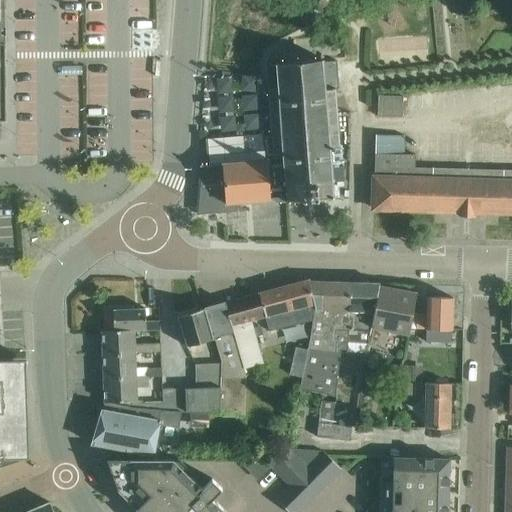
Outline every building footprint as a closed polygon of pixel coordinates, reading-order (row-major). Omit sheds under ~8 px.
[(202,166),(198,213),(237,210),(236,203),(246,202),(251,202),(274,200),(275,203),(287,202),(287,204),(290,204),(290,202),(304,201),(304,204),(305,204),(306,204),(305,201),(316,200),(316,203),(318,203),(318,200),(330,199),(331,201),(334,200),(334,199),(333,198),(335,198),(333,183),(332,170),(331,148),(340,147),(336,89),(326,89),(323,60),(323,58),(283,62),(272,63),(272,66),(264,66),(270,134),(207,138),(209,165),(202,166)] [(511,169),(414,167),(415,155),(404,154),(404,135),(375,135),(375,177),(374,177),(373,209),(459,211),(459,215),(474,215),(474,212),(511,212),(511,169)] [(342,169),(332,170),(333,183),(343,183),(342,169)] [(308,281),(222,304),(230,328),(241,370),(245,369),(263,364),(252,325),(265,321),(268,334),(312,323),(315,304),(308,283),(308,281)] [(312,323),(311,331),(300,387),(335,396),(340,349),(347,350),(347,342),(347,330),(349,284),(308,283),(315,304),(312,323)] [(347,330),(347,342),(347,346),(368,347),(371,328),(371,329),(379,287),(379,285),(349,284),(347,330)] [(416,294),(379,287),(371,329),(408,336),(416,294)] [(417,314),(416,328),(426,328),(426,342),(451,343),(451,332),(452,318),(452,298),(427,297),(427,314),(417,314)] [(212,332),(230,328),(222,304),(205,308),(212,332)] [(113,310),(114,330),(114,331),(134,330),(134,331),(160,329),(160,322),(146,322),(145,308),(113,310)] [(214,338),(212,332),(205,308),(178,315),(186,346),(214,338)] [(212,332),(214,338),(221,363),(221,374),(220,386),(219,415),(245,416),(246,375),(245,369),(241,370),(230,328),(212,332)] [(102,331),(103,355),(135,353),(161,352),(161,343),(135,344),(134,331),(134,330),(114,331),(114,330),(102,331)] [(136,377),(149,377),(149,376),(162,376),(162,368),(136,368),(135,353),(103,355),(104,378),(136,377)] [(0,467),(18,462),(28,458),(29,458),(27,395),(26,359),(0,360),(0,467)] [(195,363),(195,375),(221,374),(221,363),(195,363)] [(195,375),(196,387),(220,386),(221,374),(195,375)] [(160,408),(161,411),(163,411),(174,412),(173,388),(162,389),(163,401),(143,402),(143,400),(139,400),(138,387),(149,386),(149,377),(136,377),(104,378),(105,402),(160,408)] [(415,383),(414,395),(426,395),(425,428),(449,429),(449,425),(452,425),(452,415),(449,415),(450,384),(415,383)] [(219,415),(220,386),(196,387),(185,387),(186,413),(219,415)] [(181,412),(186,413),(185,387),(173,388),(174,412),(181,412)] [(181,412),(174,412),(163,411),(161,411),(160,408),(105,402),(92,444),(129,452),(154,455),(159,425),(179,428),(181,412)] [(338,425),(332,424),(335,403),(321,402),(318,437),(351,440),(352,425),(349,425),(349,421),(339,420),(338,425)] [(288,511),(298,511),(341,469),(324,451),(289,448),(270,467),(289,485),(276,499),(288,511)] [(448,511),(449,459),(393,458),(391,511),(448,511)] [(226,511),(212,498),(222,488),(212,479),(202,488),(173,459),(107,460),(118,490),(128,500),(128,501),(138,511),(226,511)] [(26,511),(53,511),(50,502),(26,511)]
